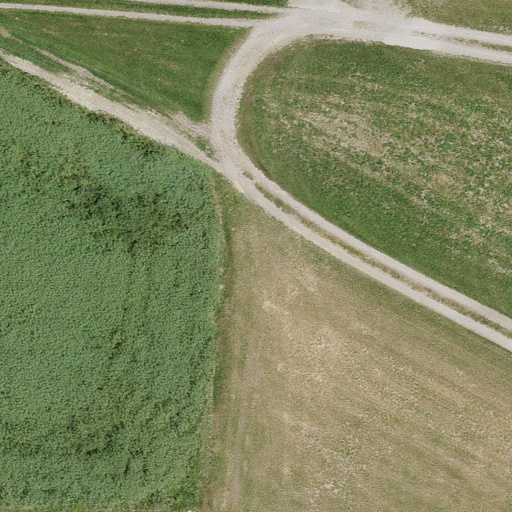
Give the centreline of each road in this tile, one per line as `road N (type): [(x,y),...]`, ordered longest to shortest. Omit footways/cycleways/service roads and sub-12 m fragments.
road 1 (track): [(511,341),(254,193),(218,122),(252,64),(302,23),(34,0)]
road 2 (residential): [(511,57),(302,23)]
